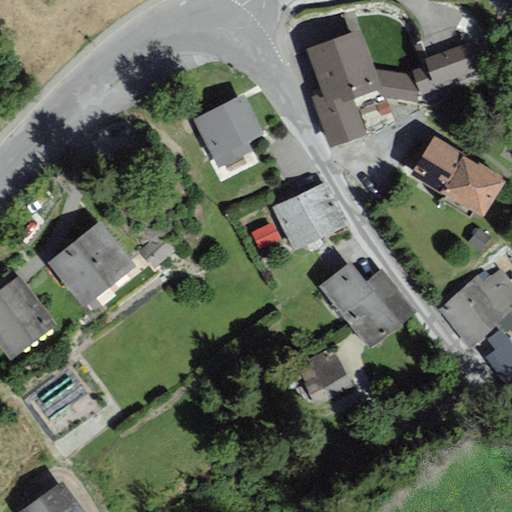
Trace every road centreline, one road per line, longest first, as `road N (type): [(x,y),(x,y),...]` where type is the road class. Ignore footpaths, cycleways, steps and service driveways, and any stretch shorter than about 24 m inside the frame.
road 1 (residential): [(208,10),(275,79),(406,288),(511,419)]
road 2 (tertiary): [(0,175),(134,45),(208,10)]
